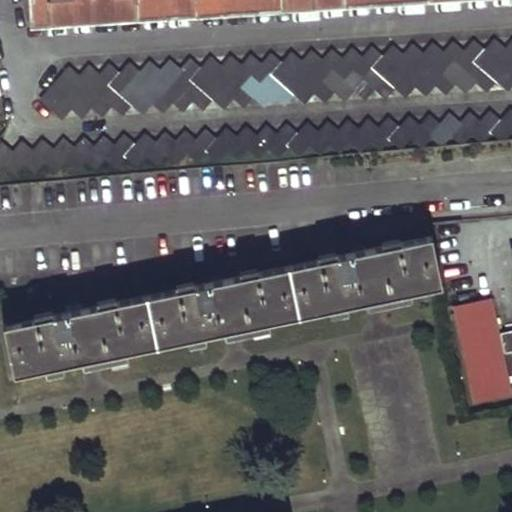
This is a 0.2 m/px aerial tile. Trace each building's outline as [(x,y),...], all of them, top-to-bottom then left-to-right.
[(378,0),(32,0),(34,22),(378,0)] [(511,42),(506,49),(494,39),(486,49),(476,40),(466,52),(455,41),(443,51),(434,43),(425,54),(414,44),(404,55),(394,45),(385,56),(375,46),(364,58),(353,47),(342,56),(333,49),(323,60),(312,50),(303,60),(293,51),(281,61),(273,53),(261,63),(252,54),(241,64),(232,56),(222,68),(211,58),(201,67),(192,60),(180,69),(172,60),(161,70),(152,61),(140,71),(132,63),(121,72),(111,64),(100,73),(92,65),(80,75),(70,66),(50,89),(61,98),(70,89),(82,98),(91,88),(101,96),(110,87),(121,95),(130,86),(139,94),(149,83),(160,93),(170,83),(180,92),(190,81),(200,89),(210,80),(221,89),(231,78),(243,88),(253,78),(263,85),(271,76),(282,85),(290,74),(302,84),(310,74),(322,84),(331,74),(341,82),(351,71),(362,80),(370,70),(381,78),(391,67),(404,77),(412,67),(424,76),(432,66),(444,75),(455,63),(466,70),(475,61),(487,69),(495,61),(508,70),(511,63),(511,42)] [(511,63),(508,70),(495,61),(487,69),(475,61),(466,70),(455,63),(444,75),(432,66),(424,76),(412,67),(404,77),(391,67),(381,78),(370,70),(362,80),(351,71),(341,82),(331,74),(322,84),(310,74),(302,84),(290,74),(282,85),(271,76),(263,85),(253,78),(243,88),(231,78),(221,89),(210,80),(200,89),(190,81),(180,92),(170,83),(160,93),(149,83),(139,94),(130,86),(121,95),(110,87),(101,96),(91,88),(82,98),(70,89),(61,98),(50,89),(48,92),(42,100),(65,119),(74,109),(85,118),(94,108),(105,117),(113,107),(125,117),(134,106),(144,115),(154,104),(164,113),(173,103),(183,112),(193,102),(203,110),(214,100),(224,110),(233,100),(245,108),(254,98),(264,107),(275,96),(287,105),(295,95),(305,105),(314,94),(325,103),(335,93),(347,102),(355,92),(366,100),(375,91),(387,99),(396,88),(407,98),(416,88),(427,97),(436,87),(447,95),(456,85),(468,94),(479,81),(490,91),(499,82),(511,89),(511,87),(511,63)] [(511,112),(504,121),(493,113),(483,123),(472,114),(463,124),(451,116),(442,127),(430,118),(422,127),(410,118),(401,128),(390,119),(380,129),(368,121),(360,130),(348,122),(340,132),(328,124),(319,134),(308,125),(299,134),(288,126),(279,136),(269,127),(257,136),(247,128),(237,138),(226,130),(219,138),(209,131),(198,141),(186,133),(175,142),(166,134),(157,144),(147,134),(137,144),(125,137),(117,145),(108,137),(98,147),(87,139),(78,149),(66,140),(57,149),(47,140),(37,151),(27,142),(16,152),(6,144),(0,150),(0,172),(9,163),(20,173),(29,163),(39,171),(49,160),(61,170),(70,160),(81,169),(91,158),(101,166),(110,157),(121,165),(129,156),(140,164),(150,153),(162,162),(170,152),(183,162),(191,153),(201,161),(210,150),(222,159),(231,149),(244,157),(252,148),(263,156),(271,146),(283,155),(293,144),(304,153),(313,143),(324,152),(332,143),(343,151),(352,141),(364,150),(373,140),(385,148),(394,138),(405,147),(414,137),(427,145),(435,136),(447,144),(456,135),(467,143),(476,133),(488,140),(496,133),(507,141),(511,135),(511,112)] [(441,287),(430,235),(59,313),(1,325),(12,377),(92,360),(234,330),(370,302),(441,287)] [(475,403),(511,395),(502,351),(511,348),(511,332),(498,335),(490,299),(453,307),(456,317),(475,403)]
